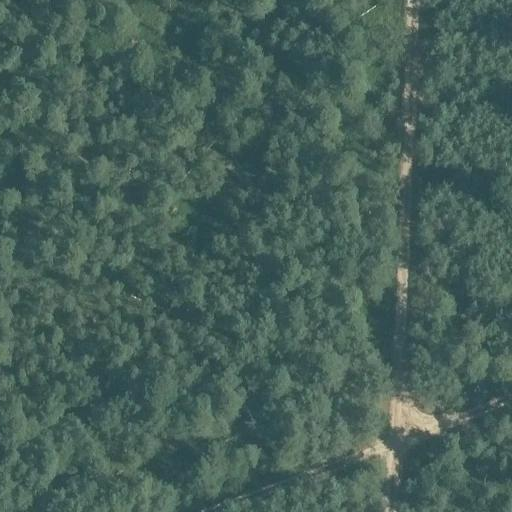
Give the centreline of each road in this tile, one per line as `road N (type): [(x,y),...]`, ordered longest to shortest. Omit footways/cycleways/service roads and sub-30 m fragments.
road 1 (track): [(391,511),(413,0)]
road 2 (track): [(216,511),(511,395)]
